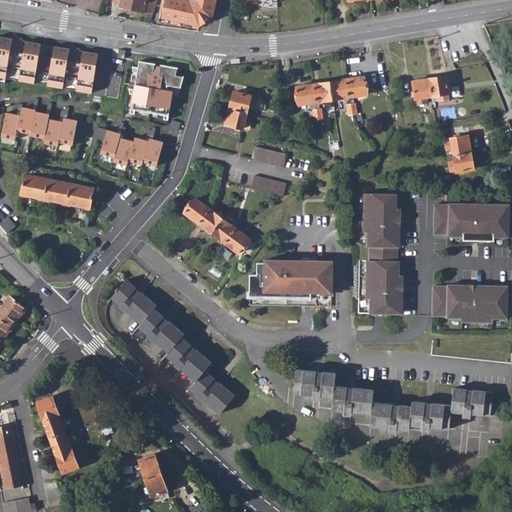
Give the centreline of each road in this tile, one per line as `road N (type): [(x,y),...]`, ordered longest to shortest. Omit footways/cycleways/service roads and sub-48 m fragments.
road 1 (residential): [(126,236),(250,339),(413,335),(421,325)]
road 2 (tertiary): [(268,511),(64,316)]
road 3 (tertiary): [(215,45),(272,45),(436,19)]
road 4 (tertiary): [(0,8),(215,45)]
road 5 (residential): [(126,236),(177,173),(215,45)]
road 6 (residential): [(12,381),(41,506)]
